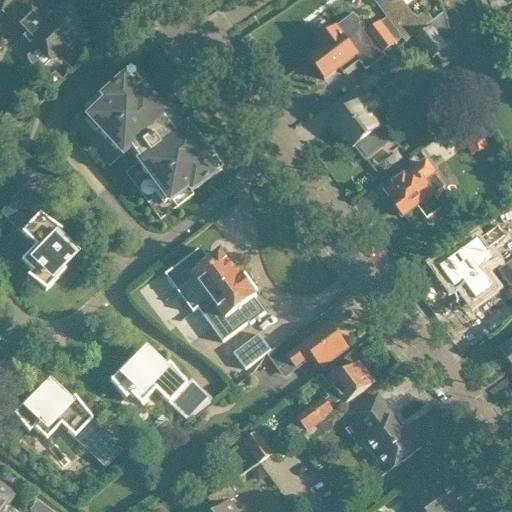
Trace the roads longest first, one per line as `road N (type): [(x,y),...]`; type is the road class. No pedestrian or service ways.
road 1 (unclassified): [(511,465),(271,155)]
road 2 (residential): [(271,155),(81,317),(46,330),(17,322),(0,298)]
road 3 (unclassified): [(271,155),(200,42)]
